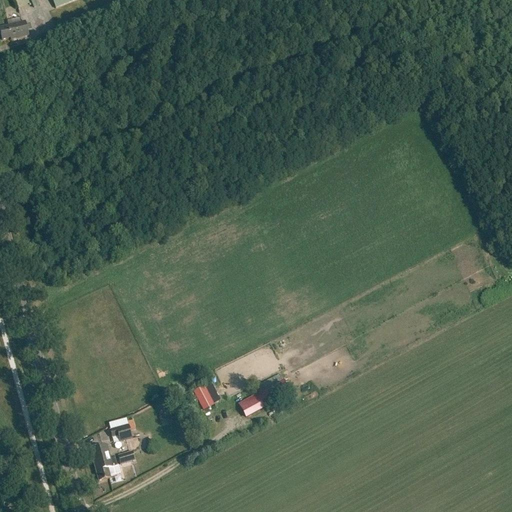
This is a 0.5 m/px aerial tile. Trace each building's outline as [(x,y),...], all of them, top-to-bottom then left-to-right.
[(51,0),(55,9),(78,0),(51,0)] [(0,27),(0,33),(2,41),(10,39),(11,40),(28,36),(25,22),(0,27)] [(286,379),(295,372),(291,367),(282,374),(286,379)] [(283,382),(239,405),(246,418),(281,399),(277,392),(286,388),(283,382)] [(193,391),(203,411),(213,405),(204,386),(193,391)] [(157,405),(161,422),(170,420),(165,403),(157,405)] [(132,430),(139,429),(137,418),(131,420),(132,430)] [(257,423),(238,432),(240,437),(259,429),(257,423)] [(128,426),(110,431),(112,438),(118,436),(120,443),(131,439),(128,426)] [(90,451),(98,482),(110,479),(110,477),(119,475),(117,466),(117,467),(114,457),(110,458),(107,446),(90,451)] [(132,451),(117,455),(120,465),(135,460),(132,451)]
